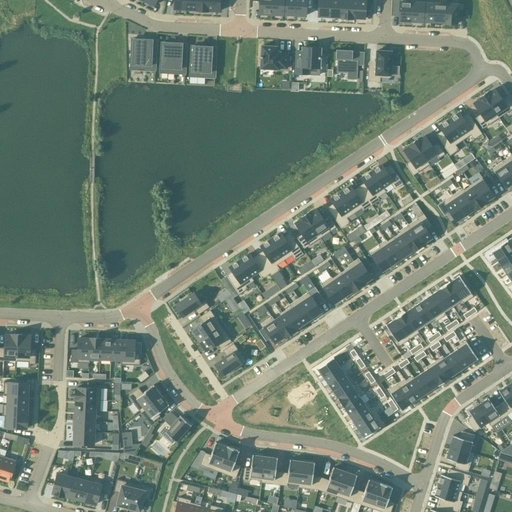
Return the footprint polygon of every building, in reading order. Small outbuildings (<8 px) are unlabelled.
[(186,10),(186,0),(174,0),(174,9),(186,10)] [(197,10),(197,0),(186,0),(186,10),(196,10),(197,10)] [(208,11),(208,0),(197,0),(197,10),(196,10),(196,11),(208,12),(208,11)] [(219,12),(220,0),(208,0),(208,11),(219,12)] [(271,15),(271,0),(259,0),(259,14),(271,15)] [(282,15),(282,0),(271,0),(271,15),(283,15),(282,15)] [(294,15),(294,0),(282,0),(282,15),(283,15),(294,15)] [(306,16),(306,0),(294,0),(294,15),(306,16)] [(330,17),(330,0),(318,0),(318,17),(330,17)] [(341,18),(342,0),(330,0),(330,17),(341,18)] [(353,18),(353,0),(342,0),(341,18),(353,19),(353,18)] [(365,19),(365,0),(353,0),(353,18),(365,19)] [(411,22),(411,4),(411,0),(399,0),(399,21),(411,22)] [(422,22),(423,0),(424,0),(423,0),(411,0),(411,4),(411,22),(423,22),(422,22)] [(433,22),(434,4),(434,3),(434,1),(424,0),(423,0),(422,22),(423,22),(433,22)] [(445,23),(446,4),(446,0),(434,0),(434,1),(434,3),(434,4),(433,22),(444,23),(445,23)] [(457,24),(458,4),(446,4),(445,23),(444,23),(444,24),(457,24)] [(155,70),(156,51),(151,51),(151,40),(146,40),(146,39),(140,39),(140,40),(131,39),(130,69),(155,70)] [(185,73),(186,55),(181,54),(182,44),(176,43),(176,42),(170,42),(170,43),(161,42),(160,72),(185,73)] [(211,58),(212,47),(205,47),(205,46),(199,46),(191,46),(190,75),(215,76),(216,58),(211,58)] [(286,69),(287,54),(280,53),(280,52),(276,52),(276,47),(261,46),(261,59),(259,59),(258,66),(260,67),(260,68),(279,69),(279,68),(286,69)] [(319,68),(320,48),(302,47),(302,51),(296,51),(295,74),(308,74),(308,67),(319,68)] [(336,50),(336,59),(337,59),(337,72),(347,73),(347,79),(357,80),(358,61),(352,61),(352,60),(352,51),(336,50)] [(390,78),(391,52),(376,51),(375,67),(368,66),(368,82),(380,82),(380,77),(390,78)] [(489,91),(483,95),(498,118),(511,108),(511,104),(507,96),(502,100),(494,89),(490,92),(489,91)] [(478,100),(473,103),(481,114),(475,118),(483,128),(498,118),(483,95),(477,99),(478,100)] [(459,113),(449,119),(462,140),(470,135),(473,140),(482,134),(468,113),(462,117),(459,113)] [(442,131),(436,135),(447,151),(450,155),(458,150),(455,145),(462,140),(449,119),(439,126),(442,131)] [(419,138),(413,142),(427,163),(428,162),(437,156),(438,158),(444,154),(437,143),(432,147),(426,137),(424,136),(420,139),(419,138)] [(484,143),(483,146),(486,151),(492,146),(489,141),(488,140),(484,143)] [(408,147),(404,150),(411,161),(406,165),(413,175),(429,164),(428,162),(427,163),(413,142),(408,146),(408,147)] [(511,155),(502,161),(511,175),(511,155)] [(462,159),(457,163),(460,168),(464,165),(465,165),(467,163),(463,158),(462,159)] [(511,175),(502,161),(492,168),(506,188),(511,183),(511,175)] [(381,165),(371,171),(382,188),(383,188),(390,183),(394,190),(403,184),(396,174),(390,165),(384,169),(381,165)] [(454,165),(449,168),(453,173),(457,170),(454,165)] [(364,183),(359,187),(371,205),(379,200),(378,197),(386,192),(383,188),(382,188),(371,171),(361,178),(364,183)] [(481,178),(472,185),(473,188),(484,203),(484,202),(493,196),(481,178)] [(463,191),(475,209),(474,209),(484,203),(484,202),(484,203),(473,188),(472,185),(463,191)] [(350,186),(340,192),(354,213),(361,208),(363,211),(371,205),(359,187),(353,190),(350,186)] [(462,189),(452,195),(466,215),(474,209),(475,209),(463,191),(462,189)] [(333,204),(327,208),(338,223),(341,228),(350,223),(346,218),(354,213),(340,192),(330,199),(333,204)] [(442,202),(437,205),(444,216),(450,212),(456,221),(466,215),(452,195),(442,202)] [(311,211),(305,215),(320,238),(336,227),(328,216),(323,220),(317,211),(316,209),(311,212),(311,211)] [(384,212),(378,216),(382,221),(387,217),(384,212)] [(418,218),(408,224),(422,244),(431,238),(425,229),(431,225),(423,214),(418,218)] [(299,220),(295,223),(302,234),(297,238),(304,248),(320,238),(305,215),(299,219),(299,220)] [(369,222),(363,226),(367,231),(372,227),(369,222)] [(408,224),(399,231),(400,233),(401,233),(413,250),(412,251),(422,245),(422,244),(408,224)] [(353,232),(346,236),(350,242),(356,237),(353,232)] [(280,233),(270,239),(284,260),(291,255),(295,260),(303,254),(289,233),(283,237),(280,233)] [(400,233),(394,237),(406,255),(412,251),(413,250),(401,233),(400,233)] [(387,242),(399,260),(406,255),(394,237),(387,242)] [(499,246),(491,251),(491,252),(492,252),(498,261),(507,254),(511,250),(511,239),(511,238),(509,239),(507,240),(499,246)] [(263,251),(258,255),(270,273),(271,275),(280,270),(277,265),(284,260),(270,239),(260,246),(263,251)] [(386,240),(378,245),(379,247),(380,247),(392,264),(399,260),(387,242),(386,240)] [(379,247),(370,253),(382,271),(392,264),(380,247),(379,247)] [(511,250),(507,254),(498,261),(502,268),(511,261),(511,250)] [(249,254),(239,260),(250,277),(251,277),(258,272),(262,278),(270,273),(258,255),(252,258),(249,254)] [(358,258),(348,265),(349,267),(361,285),(362,284),(371,278),(358,258)] [(232,272),(226,276),(239,294),(247,288),(245,286),(253,281),(251,277),(250,277),(239,260),(229,267),(232,272)] [(310,261),(304,265),(308,271),(314,267),(310,261)] [(511,261),(502,268),(507,275),(511,271),(511,261)] [(349,267),(340,273),(353,291),(352,291),(362,285),(362,284),(361,285),(349,267)] [(332,278),(332,279),(344,297),(352,291),(353,291),(340,273),(332,278)] [(450,282),(449,283),(462,301),(461,301),(463,303),(473,296),(461,279),(459,276),(458,276),(459,276),(450,282)] [(331,277),(320,283),(334,303),(344,297),(332,279),(332,278),(331,277)] [(281,279),(276,282),(279,287),(284,283),(281,279)] [(449,282),(440,288),(440,289),(453,307),(461,301),(462,301),(449,283),(450,282),(449,282)] [(440,289),(431,295),(444,313),(453,307),(440,289)] [(267,290),(261,293),(265,299),(270,296),(267,290)] [(308,292),(298,298),(301,303),(306,311),(311,318),(321,312),(316,304),(311,296),(308,292)] [(182,301),(175,305),(183,317),(194,309),(198,314),(209,307),(205,301),(201,304),(196,296),(194,293),(188,297),(187,296),(181,300),(182,301)] [(431,295),(422,301),(435,319),(434,319),(436,321),(446,315),(444,313),(431,295)] [(231,296),(225,300),(229,306),(235,302),(231,296)] [(298,298),(289,305),(290,307),(290,306),(297,317),(302,324),(311,318),(306,311),(301,303),(298,298)] [(422,301),(413,307),(426,325),(434,319),(435,319),(422,301)] [(263,304),(256,309),(260,315),(267,310),(263,304)] [(290,307),(281,313),(282,315),(283,314),(294,330),(302,324),(297,317),(290,306),(290,307)] [(405,312),(404,313),(417,331),(426,325),(413,307),(405,312)] [(193,332),(192,333),(196,340),(198,339),(199,341),(220,326),(210,310),(199,317),(203,323),(192,330),(193,332)] [(405,312),(395,318),(395,319),(396,319),(409,339),(419,333),(417,331),(404,313),(405,312)] [(274,320),(285,336),(284,337),(294,331),(294,330),(283,314),(282,315),(274,320)] [(272,316),(261,323),(264,327),(269,335),(275,343),(284,337),(285,336),(274,320),(272,316)] [(386,325),(399,346),(409,339),(396,319),(395,319),(386,325)] [(220,326),(199,341),(206,351),(217,343),(219,346),(220,349),(231,342),(220,326)] [(0,347),(0,360),(7,361),(17,361),(18,334),(11,334),(11,335),(5,334),(5,348),(0,347)] [(18,334),(17,361),(22,362),(28,362),(28,364),(35,365),(36,349),(30,349),(30,342),(30,336),(25,335),(18,334)] [(242,335),(237,339),(240,343),(245,340),(242,335)] [(71,350),(70,362),(77,363),(83,363),(89,363),(90,361),(89,361),(90,339),(84,338),(78,338),(78,350),(71,350)] [(90,339),(89,361),(90,361),(95,361),(100,361),(100,359),(101,339),(96,338),(90,338),(90,339)] [(101,339),(100,359),(111,359),(112,340),(101,339)] [(112,340),(111,359),(121,360),(122,360),(122,340),(118,340),(112,340)] [(121,362),(121,365),(130,365),(140,366),(140,359),(140,353),(137,352),(134,352),(134,346),(134,341),(122,340),(122,360),(121,360),(121,362)] [(465,341),(456,347),(457,349),(468,365),(477,359),(478,359),(465,341)] [(227,357),(215,364),(222,376),(229,371),(230,373),(236,368),(235,367),(245,361),(234,344),(231,346),(223,351),(227,357)] [(457,349),(450,354),(461,370),(468,365),(457,349)] [(444,358),(443,358),(454,374),(461,370),(450,354),(444,358)] [(442,356),(435,361),(447,379),(448,379),(454,374),(443,358),(444,358),(442,356)] [(333,357),(317,368),(318,369),(324,378),(339,367),(334,358),(333,357)] [(435,361),(426,367),(427,369),(438,385),(438,386),(448,379),(447,379),(435,361)] [(339,367),(324,378),(328,385),(344,374),(339,367)] [(427,369),(420,374),(431,390),(438,385),(427,369)] [(344,374),(328,385),(333,392),(351,380),(349,376),(347,378),(344,374)] [(414,378),(413,378),(424,394),(431,390),(420,374),(414,378)] [(406,381),(405,381),(417,399),(424,394),(413,378),(414,378),(413,376),(406,381)] [(404,379),(397,384),(410,404),(417,399),(405,381),(406,381),(404,379)] [(351,380),(333,392),(337,398),(338,399),(356,387),(355,386),(351,380)] [(3,389),(3,394),(8,395),(8,394),(18,395),(28,395),(28,384),(28,383),(16,383),(4,382),(4,383),(3,389)] [(397,384),(387,390),(401,410),(402,410),(405,407),(410,404),(397,384)] [(499,390),(498,391),(505,401),(500,404),(507,415),(511,411),(511,389),(508,384),(499,391),(499,390)] [(139,388),(128,396),(140,411),(150,403),(161,395),(159,394),(161,393),(156,386),(155,387),(154,386),(153,385),(142,393),(139,388)] [(337,398),(343,408),(344,408),(360,397),(364,395),(357,385),(355,386),(356,387),(338,399),(337,398)] [(75,393),(75,400),(76,400),(76,399),(88,400),(100,400),(101,391),(101,390),(101,388),(97,388),(93,388),(85,388),(76,387),(76,388),(75,393)] [(7,405),(17,405),(27,406),(27,399),(28,395),(18,395),(8,394),(8,395),(8,400),(7,404),(7,405)] [(150,403),(140,411),(151,426),(162,418),(158,413),(169,405),(168,404),(167,403),(168,402),(163,396),(162,397),(161,395),(150,403)] [(360,397),(344,408),(344,409),(348,414),(364,404),(360,397)] [(488,398),(478,405),(489,421),(491,425),(501,419),(507,415),(500,404),(495,408),(488,398),(487,398),(488,398)] [(76,400),(75,410),(85,410),(95,411),(96,411),(98,412),(100,412),(100,406),(100,401),(100,400),(88,400),(76,399),(76,400)] [(364,404),(348,414),(353,421),(371,409),(366,402),(364,404)] [(2,410),(2,416),(4,416),(16,416),(27,417),(27,416),(27,406),(17,405),(7,405),(7,404),(5,404),(3,404),(2,407),(2,410)] [(472,417),(467,420),(474,431),(479,428),(489,421),(478,405),(469,411),(468,411),(470,414),(472,417)] [(371,409),(353,421),(358,428),(378,415),(373,408),(371,409)] [(75,410),(75,421),(85,421),(94,422),(95,411),(85,410),(75,410)] [(166,422),(157,432),(159,433),(161,434),(163,436),(165,438),(169,442),(173,445),(177,441),(176,441),(183,433),(190,425),(190,426),(191,425),(185,420),(180,415),(179,416),(180,416),(177,420),(174,423),(171,426),(166,422)] [(321,428),(323,416),(312,415),(310,426),(321,428)] [(378,415),(358,428),(364,437),(363,437),(364,438),(384,424),(378,415)] [(4,425),(4,427),(10,428),(16,428),(21,428),(26,429),(26,427),(27,427),(27,425),(27,422),(27,419),(27,417),(16,416),(4,416),(4,419),(4,422),(4,425)] [(75,421),(74,432),(84,432),(94,433),(94,422),(85,421),(75,421)] [(450,447),(468,453),(469,452),(472,442),(472,441),(474,435),(461,431),(460,437),(453,435),(452,436),(453,436),(450,447)] [(74,432),(74,443),(84,444),(93,444),(94,433),(84,432),(74,432)] [(401,432),(399,437),(417,445),(419,439),(401,432)] [(201,451),(191,466),(198,469),(200,465),(218,471),(227,446),(227,447),(225,446),(226,445),(218,442),(218,443),(216,443),(216,442),(211,455),(205,453),(201,451)] [(128,447),(123,447),(123,450),(124,452),(129,454),(133,455),(135,453),(136,452),(138,448),(140,445),(141,443),(132,444),(132,446),(128,447)] [(227,446),(218,471),(235,478),(240,466),(234,464),(239,451),(238,451),(237,451),(237,450),(227,446)] [(446,457),(446,458),(457,462),(455,468),(468,472),(473,454),(469,452),(468,453),(450,447),(446,458),(446,457)] [(511,455),(500,452),(498,460),(511,464),(511,455)] [(244,467),(243,480),(250,481),(250,479),(261,480),(262,480),(265,456),(253,455),(252,454),(251,468),(244,467)] [(261,480),(261,483),(264,483),(280,485),(282,472),(281,472),(275,471),(277,458),(276,458),(265,456),(262,480),(261,480)] [(1,467),(0,470),(0,478),(9,481),(10,478),(11,475),(12,475),(13,472),(14,469),(13,469),(14,465),(16,460),(10,458),(4,457),(1,467)] [(282,472),(280,485),(287,486),(287,484),(289,484),(298,485),(299,485),(302,461),(290,460),(290,459),(288,473),(282,472)] [(298,485),(298,487),(318,490),(321,477),(313,476),(314,462),(313,463),(312,463),(312,461),(304,460),(304,462),(302,461),(299,485),(298,485)] [(321,477),(318,490),(336,496),(345,471),(334,468),(334,467),(333,467),(329,480),(327,480),(321,477)] [(441,474),(438,485),(457,491),(459,483),(467,485),(470,476),(466,474),(449,469),(446,476),(441,474)] [(345,471),(336,496),(354,502),(358,490),(352,488),(357,475),(356,475),(354,475),(355,473),(347,471),(347,472),(345,471)] [(53,488),(52,493),(53,493),(53,494),(59,495),(64,496),(66,486),(69,476),(57,474),(56,478),(55,483),(53,488)] [(66,486),(64,496),(74,498),(77,489),(79,479),(73,478),(69,476),(66,486)] [(77,489),(74,498),(85,501),(88,490),(90,480),(90,479),(85,478),(79,477),(79,478),(79,479),(77,489)] [(88,490),(85,501),(96,504),(98,498),(99,492),(102,480),(96,479),(90,477),(90,478),(90,479),(90,480),(88,490)] [(115,485),(113,492),(117,492),(118,493),(120,493),(119,496),(118,499),(117,502),(117,505),(119,505),(120,506),(120,507),(124,508),(128,509),(131,497),(134,484),(130,483),(123,481),(117,479),(115,485)] [(358,490),(354,502),(372,508),(380,484),(380,483),(378,483),(379,481),(376,480),(371,479),(371,480),(369,480),(369,479),(364,492),(358,490)] [(480,479),(478,487),(485,489),(487,481),(480,479)] [(491,481),(488,488),(495,490),(496,491),(498,484),(491,481)] [(380,484),(372,508),(381,511),(390,511),(394,502),(388,500),(392,487),(391,487),(390,487),(391,487),(380,483),(380,484)] [(131,497),(128,509),(136,511),(136,510),(139,511),(140,511),(140,508),(141,505),(142,502),(143,499),(146,500),(149,501),(150,498),(151,495),(151,491),(152,488),(150,488),(149,487),(146,487),(144,486),(137,484),(134,484),(131,497)] [(438,485),(434,496),(440,498),(438,504),(459,511),(462,501),(459,501),(462,492),(457,491),(438,485)] [(489,493),(487,501),(492,502),(495,495),(489,493)] [(187,511),(190,502),(191,500),(179,497),(176,508),(174,508),(173,511),(187,511)] [(190,502),(187,511),(198,511),(199,507),(200,507),(201,505),(195,504),(190,502)]
